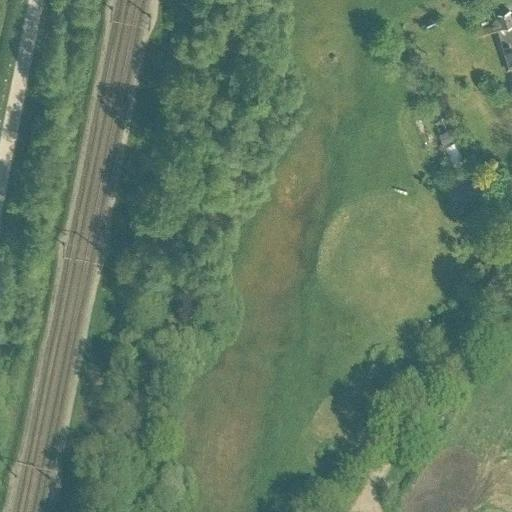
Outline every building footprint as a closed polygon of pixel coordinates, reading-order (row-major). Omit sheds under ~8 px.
[(511,24),(511,20),(509,10),(498,13),(502,27),(511,24)] [(487,30),(492,49),(507,45),(502,26),(487,30)] [(507,65),(511,63),(511,49),(511,48),(503,50),(507,65)] [(448,129),(440,133),(445,142),(453,138),(448,129)] [(466,136),(454,142),(464,162),(476,156),(466,136)] [(481,170),(447,186),(456,203),(489,186),(481,170)]
